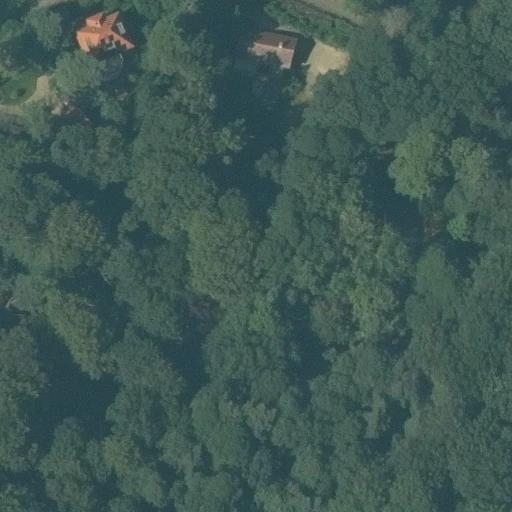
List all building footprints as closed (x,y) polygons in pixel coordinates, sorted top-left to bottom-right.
[(208,15),(194,12),(188,36),(202,39),(208,15)] [(87,26),(73,32),(89,71),(100,66),(104,77),(122,69),(117,59),(128,54),(116,27),(102,33),(100,28),(90,32),(87,26)] [(242,32),(234,62),(235,63),(259,69),(256,79),(279,85),(282,75),(288,76),(295,46),(242,32)] [(70,115),(56,128),(76,149),(91,135),(79,123),(88,115),(74,99),(63,108),(70,115)] [(380,188),(367,195),(378,215),(392,208),(380,188)]
